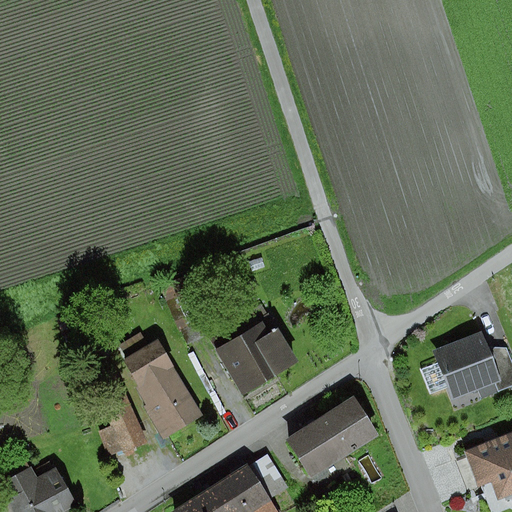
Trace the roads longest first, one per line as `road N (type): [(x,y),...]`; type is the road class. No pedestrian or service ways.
road 1 (residential): [(125,511),(368,355),(430,511)]
road 2 (track): [(255,0),(368,355)]
road 3 (track): [(511,254),(368,355)]
